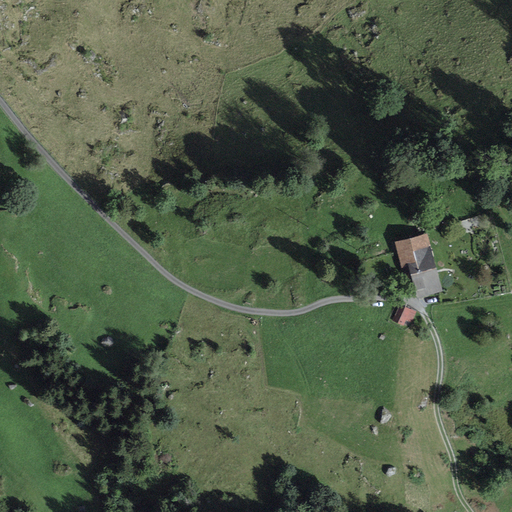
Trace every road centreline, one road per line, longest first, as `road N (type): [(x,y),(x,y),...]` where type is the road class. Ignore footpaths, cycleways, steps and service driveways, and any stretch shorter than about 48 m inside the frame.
road 1 (unclassified): [(0,101),(142,252),(199,294),(239,310),(281,313),(395,296),(421,309)]
road 2 (track): [(421,309),(440,354),(438,419),(470,511)]
